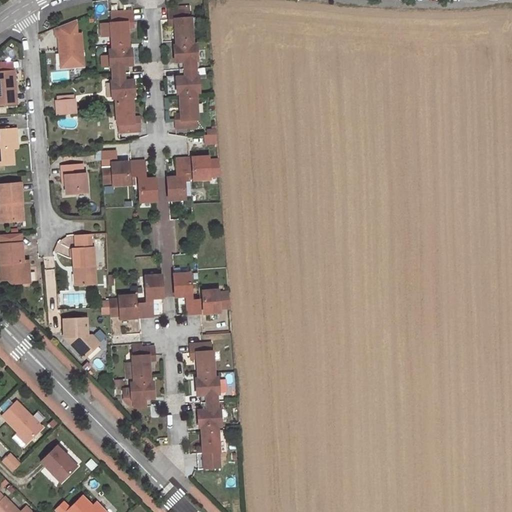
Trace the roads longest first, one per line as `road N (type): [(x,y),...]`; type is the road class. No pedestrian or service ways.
road 1 (residential): [(48,238),(31,31),(20,9)]
road 2 (unclassified): [(155,479),(0,323)]
road 3 (residential): [(172,331),(176,457),(155,479)]
road 4 (residential): [(159,151),(150,0)]
